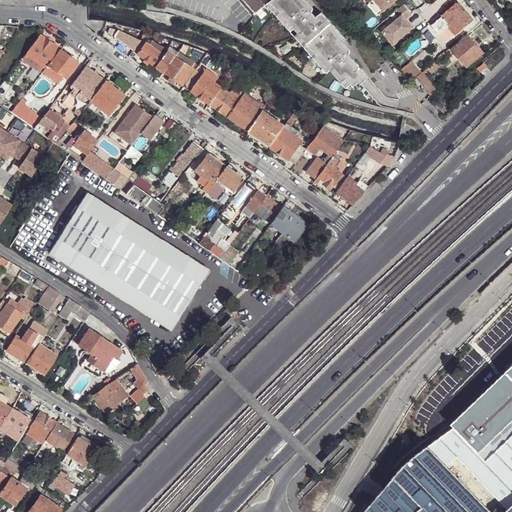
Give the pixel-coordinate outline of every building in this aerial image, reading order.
[(240,0),(254,16),(267,5),(271,2),(272,0),(240,0)] [(272,0),(271,2),(294,29),(298,34),(330,71),(346,90),(351,85),(353,88),(359,83),(360,86),(369,79),(340,45),(346,41),(322,13),(317,18),(301,0),(272,0)] [(301,0),(317,18),(322,13),(311,0),(301,0)] [(366,0),(369,3),(373,0),(374,0),(384,11),(396,0),(366,0)] [(384,11),(374,0),(373,0),(369,3),(379,15),(384,11)] [(271,2),(267,5),(291,32),(294,29),(271,2)] [(402,16),(382,32),(393,44),(413,27),(405,19),(411,14),(403,4),(397,9),(402,16)] [(431,25),(434,29),(439,35),(448,27),(454,34),(472,19),(464,10),(462,12),(455,5),(452,8),(431,25)] [(108,32),(132,50),(138,39),(117,30),(110,28),(108,32)] [(298,34),(295,37),(327,74),(330,71),(298,34)] [(39,35),(24,53),(44,66),(58,47),(39,35)] [(452,50),(466,66),(482,53),(468,36),(452,50)] [(149,63),(155,66),(167,49),(157,44),(150,42),(147,41),(137,54),(144,59),(142,62),(147,65),(149,63)] [(155,66),(163,73),(173,57),(177,52),(168,47),(167,49),(155,66)] [(78,63),(61,49),(48,65),(42,72),(58,84),(61,79),(63,81),(78,63)] [(137,54),(132,50),(127,56),(132,60),(137,54)] [(173,57),(163,73),(169,77),(175,81),(181,85),(192,70),(187,67),(191,62),(177,52),(173,57)] [(44,66),(24,53),(23,56),(24,57),(22,59),(40,72),(44,66)] [(443,62),(439,57),(427,68),(431,72),(443,62)] [(410,62),(399,71),(409,82),(410,82),(416,76),(420,74),(410,62)] [(484,62),(477,68),(480,72),(487,67),(484,62)] [(90,101),(105,82),(85,67),(84,68),(70,87),(73,89),(69,94),(73,97),(75,98),(78,93),(90,101)] [(189,91),(208,104),(219,88),(213,83),(217,78),(205,70),(201,75),(199,73),(200,72),(196,69),(184,86),(191,90),(189,91)] [(426,71),(425,69),(420,74),(416,76),(421,84),(429,95),(436,91),(424,73),(426,71)] [(123,95),(105,82),(90,101),(98,107),(108,115),(123,95)] [(208,104),(227,117),(242,95),(233,88),(229,94),(219,88),(208,104)] [(227,117),(247,131),(261,111),(249,103),(252,99),(243,93),(242,95),(227,117)] [(249,103),(261,111),(263,108),(252,99),(249,103)] [(11,112),(35,129),(40,121),(42,119),(20,101),(11,112)] [(98,107),(90,101),(86,106),(94,112),(98,107)] [(153,118),(136,104),(114,132),(132,145),(140,134),(153,118)] [(40,121),(35,129),(55,143),(68,126),(64,122),(60,120),(61,119),(50,110),(49,111),(43,119),(41,122),(40,121)] [(284,118),(287,120),(288,120),(292,112),(289,110),(283,117),(284,118)] [(247,131),(269,147),(287,120),(284,118),(280,125),(261,111),(247,131)] [(292,123),(297,115),(292,112),(288,120),(291,122),(292,123)] [(153,118),(140,134),(149,141),(163,122),(155,116),(153,118)] [(269,147),(295,165),(305,150),(297,145),(300,141),(294,136),(285,131),(289,126),(291,122),(288,120),(287,120),(269,147)] [(76,126),(73,123),(62,137),(66,140),(70,134),(76,126)] [(285,131),(294,136),(297,131),(289,126),(285,131)] [(0,127),(0,157),(1,155),(7,159),(11,153),(23,162),(19,167),(32,176),(45,156),(32,148),(26,144),(20,140),(7,132),(0,127)] [(331,156),(343,139),(340,136),(336,141),(320,130),(306,149),(314,155),(319,149),(327,154),(322,161),(317,157),(307,171),(316,177),(326,163),(331,156)] [(89,152),(97,141),(84,131),(77,139),(73,144),(87,154),(89,152)] [(132,145),(114,132),(110,138),(127,151),(132,145)] [(77,139),(70,134),(66,140),(73,144),(77,139)] [(62,137),(57,144),(70,153),(81,161),(87,154),(73,144),(66,140),(62,137)] [(193,143),(179,161),(188,168),(196,159),(203,150),(193,143)] [(385,157),(369,145),(364,153),(379,164),(385,157)] [(87,154),(81,161),(106,179),(113,169),(89,152),(87,154)] [(216,179),(226,166),(208,153),(195,172),(201,176),(198,182),(202,184),(199,187),(206,192),(214,182),(216,179)] [(392,159),(393,156),(390,154),(384,164),(387,166),(392,159)] [(326,163),(332,167),(337,161),(331,156),(326,163)] [(180,178),(188,168),(179,161),(171,171),(180,178)] [(138,178),(118,163),(113,169),(134,184),(138,178)] [(331,185),(338,190),(347,178),(340,173),(332,167),(326,163),(316,177),(313,181),(320,186),(322,184),(329,189),(331,185)] [(234,172),(226,166),(216,179),(225,185),(232,190),(242,178),(234,172)] [(134,184),(113,169),(106,179),(127,194),(134,184)] [(335,193),(352,205),(369,186),(359,179),(357,183),(347,176),(347,178),(338,190),(335,193)] [(134,184),(127,194),(157,215),(161,208),(161,207),(162,206),(159,203),(158,205),(144,195),(151,186),(139,177),(138,178),(134,184)] [(225,185),(216,179),(214,182),(222,188),(225,185)] [(253,213),(265,197),(257,190),(244,207),(253,213)] [(45,246),(51,249),(84,197),(79,194),(45,246)] [(84,197),(51,249),(48,253),(171,330),(208,271),(86,194),(84,197)] [(0,223),(0,224),(13,204),(0,196),(0,223)] [(279,206),(266,196),(265,197),(253,213),(267,223),(279,206)] [(250,218),(253,213),(244,207),(241,211),(250,218)] [(307,226),(282,208),(282,207),(269,224),(270,225),(282,233),(275,242),(287,251),(288,251),(307,226)] [(199,244),(219,259),(228,245),(229,245),(222,240),(226,235),(218,229),(223,222),(218,218),(206,234),(199,244)] [(281,258),(287,251),(275,242),(272,245),(273,247),(271,250),(281,258)] [(237,252),(228,245),(219,259),(227,265),(237,252)] [(9,261),(2,257),(0,259),(0,262),(5,266),(9,261)] [(49,285),(34,276),(31,281),(36,283),(35,284),(45,291),(49,285)] [(59,292),(49,285),(45,291),(56,297),(59,292)] [(56,297),(45,291),(39,300),(49,307),(56,297)] [(76,302),(70,298),(59,313),(66,318),(73,308),(76,302)] [(5,307),(0,303),(0,324),(10,331),(20,316),(24,319),(32,308),(19,300),(14,308),(7,304),(5,307)] [(82,306),(76,302),(73,308),(78,311),(82,306)] [(90,312),(82,306),(78,311),(78,312),(84,316),(85,315),(87,317),(90,312)] [(29,329),(43,337),(47,330),(33,321),(28,327),(29,329)] [(116,333),(111,328),(103,338),(89,328),(77,345),(90,353),(86,360),(85,360),(102,372),(103,370),(113,356),(116,358),(121,351),(109,342),(116,333)] [(35,350),(39,344),(43,337),(29,329),(22,340),(16,336),(7,350),(23,361),(31,348),(35,350)] [(56,355),(39,344),(35,350),(27,363),(44,374),(56,355)] [(118,360),(116,358),(113,356),(103,370),(102,372),(107,372),(114,367),(118,360)] [(85,360),(86,360),(84,358),(80,364),(80,366),(81,367),(96,377),(99,378),(107,372),(102,372),(85,360)] [(147,379),(137,363),(130,368),(135,378),(133,380),(140,391),(146,388),(145,385),(148,381),(147,379)] [(511,366),(495,382),(498,385),(511,372),(511,366)] [(511,511),(511,372),(498,385),(495,382),(462,414),(465,417),(454,427),(415,455),(404,466),(392,480),(398,485),(393,491),(386,486),(365,511),(366,511),(511,511)] [(92,396),(106,412),(128,396),(115,379),(92,396)] [(0,426),(12,408),(5,404),(8,399),(0,393),(0,426)] [(12,408),(0,426),(0,428),(17,439),(30,419),(23,414),(16,410),(12,408)] [(23,414),(30,419),(33,414),(26,410),(25,412),(23,414)] [(27,433),(43,444),(57,423),(40,412),(27,433)] [(465,417),(462,414),(451,424),(454,427),(465,417)] [(43,444),(43,445),(46,447),(49,442),(61,449),(63,450),(73,433),(57,423),(43,444)] [(84,435),(82,439),(95,446),(97,443),(84,435)] [(78,436),(63,460),(70,464),(73,460),(74,458),(78,460),(77,463),(82,466),(84,464),(86,465),(97,448),(95,446),(82,439),(78,436)] [(5,462),(0,458),(0,465),(11,472),(13,474),(17,470),(5,462)] [(8,458),(5,462),(17,470),(24,475),(26,471),(27,470),(8,458)] [(11,472),(0,465),(0,470),(8,476),(11,472)] [(8,476),(0,470),(0,487),(8,476)] [(24,475),(17,470),(13,474),(33,489),(37,483),(29,478),(24,475)] [(32,474),(29,478),(37,483),(39,484),(41,481),(32,474)] [(27,488),(12,477),(0,492),(0,493),(15,504),(27,488)] [(392,480),(386,486),(393,491),(398,485),(392,480)] [(47,491),(37,484),(35,488),(44,494),(47,491)] [(41,495),(28,511),(59,511),(61,509),(41,495)]
